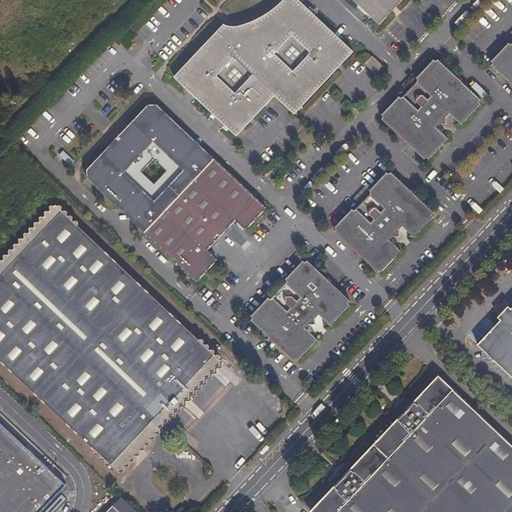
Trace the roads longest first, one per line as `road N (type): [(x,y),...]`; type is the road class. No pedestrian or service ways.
road 1 (unclassified): [(511,213),(229,511)]
road 2 (unknown): [(427,301),(511,387)]
